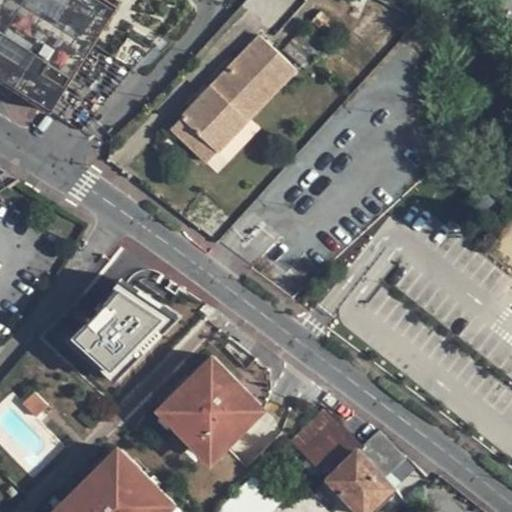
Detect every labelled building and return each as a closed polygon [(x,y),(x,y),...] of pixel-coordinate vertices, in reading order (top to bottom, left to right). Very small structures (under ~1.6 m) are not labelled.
[(0,0),(0,80),(48,111),(115,5),(107,0),(0,0)] [(331,39),(341,28),(322,11),(312,21),(331,39)] [(290,54),(306,69),(330,43),(314,28),(290,54)] [(183,120),(219,155),(280,91),(297,72),(262,37),(220,81),(227,88),(217,99),(210,92),(183,120)] [(220,81),(210,92),(217,99),(227,88),(220,81)] [(210,165),(219,155),(183,120),(173,130),(210,165)] [(180,173),(181,174),(198,188),(200,190),(210,179),(191,162),(180,173)] [(188,199),(198,188),(181,174),(171,184),(188,199)] [(81,340),(118,371),(166,318),(122,289),(81,340)] [(246,387),(248,385),(215,351),(200,366),(205,371),(195,380),(191,376),(163,403),(176,417),(175,418),(195,438),(199,433),(218,453),(265,406),(246,387)] [(49,403),(36,390),(27,398),(40,412),(49,403)] [(318,469),(324,475),(359,441),(325,408),(291,440),(307,457),(318,469)] [(363,445),(361,447),(387,476),(407,457),(379,430),(363,445)] [(363,445),(359,441),(324,475),(328,479),(361,447),(363,445)] [(165,511),(171,507),(164,500),(172,491),(124,443),(120,448),(109,459),(108,457),(67,497),(69,499),(55,511),(165,511)] [(109,459),(120,448),(114,443),(94,463),(98,467),(108,457),(109,459)] [(360,511),(369,511),(397,486),(387,476),(361,447),(328,479),(360,511)] [(312,474),(318,469),(307,457),(301,464),(312,474)] [(262,511),(280,494),(259,472),(222,507),(225,510),(222,511),(262,511)] [(394,511),(408,499),(397,486),(369,511),(394,511)] [(179,498),(172,491),(164,500),(171,507),(179,498)] [(425,511),(417,503),(406,511),(425,511)]
